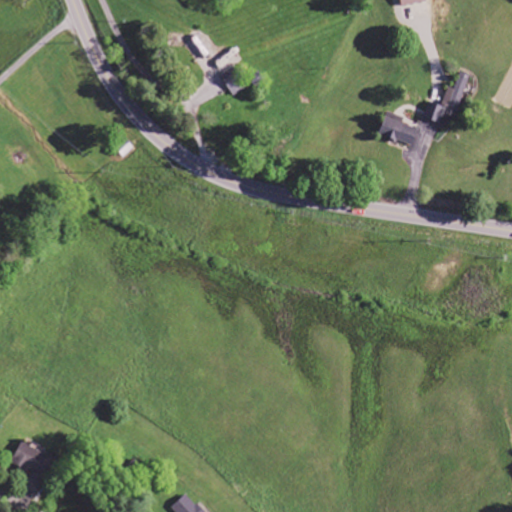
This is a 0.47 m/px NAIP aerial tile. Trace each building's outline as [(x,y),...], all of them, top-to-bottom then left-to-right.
[(249,89),(239,67),(224,74),(234,96),(249,89)] [(457,120),(473,76),(463,72),(456,89),(451,87),(444,106),(432,102),(426,117),(442,124),(445,115),(457,120)] [(415,147),(420,129),(406,124),(408,117),(391,112),(383,137),(415,147)] [(45,478),(55,459),(25,443),(14,462),(45,478)] [(175,511),(205,511),(191,496),(175,511)]
